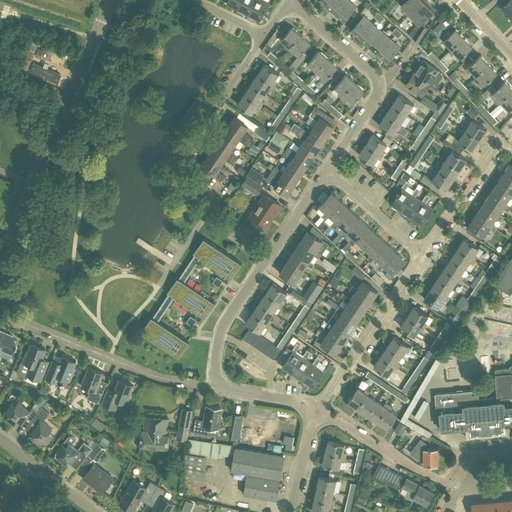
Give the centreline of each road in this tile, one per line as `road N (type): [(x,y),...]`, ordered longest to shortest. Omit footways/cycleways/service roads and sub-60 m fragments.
road 1 (residential): [(264,35),(182,174),(204,216),(268,258)]
road 2 (residential): [(0,256),(108,0)]
road 3 (residential): [(228,391),(141,372),(0,314)]
road 4 (residential): [(317,409),(390,310),(420,253)]
road 5 (residential): [(420,253),(511,128)]
road 6 (residential): [(425,474),(317,409)]
road 7 (residential): [(420,253),(327,170)]
road 8 (residential): [(382,83),(289,3)]
